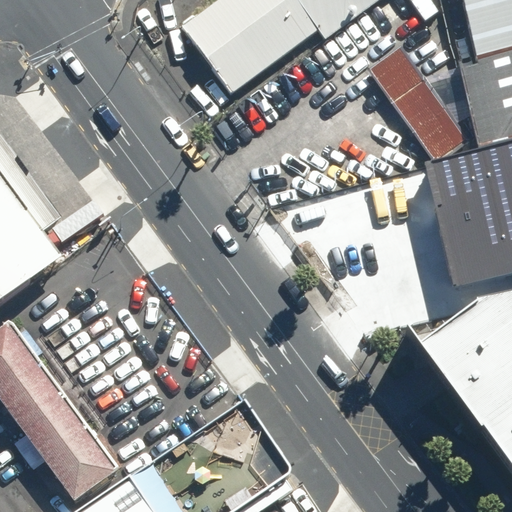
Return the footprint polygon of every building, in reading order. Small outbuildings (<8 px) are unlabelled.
[(221,0),(179,30),(226,97),(314,36),(322,45),(382,0),(221,0)] [(456,70),(475,154),(511,145),(511,0),(458,0),(473,66),(456,70)] [(464,136),(396,42),(364,65),(432,159),(464,136)] [(511,145),(475,154),(422,166),(451,288),(511,274),(511,145)] [(0,189),(0,311),(58,271),(0,189)] [(511,302),(472,312),(419,355),(511,472),(511,302)] [(97,448),(7,326),(0,330),(0,400),(62,482),(97,448)] [(208,511),(273,464),(235,412),(95,511),(208,511)]
